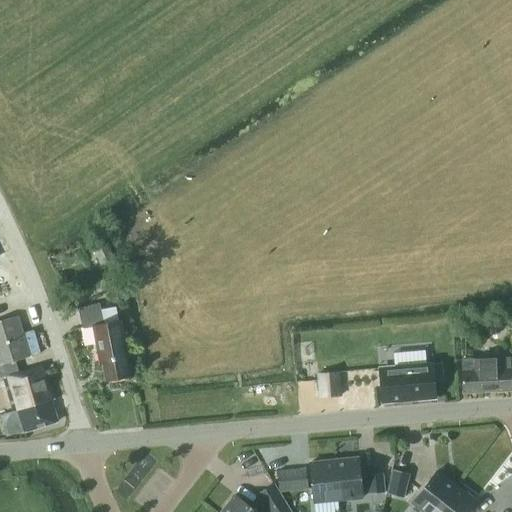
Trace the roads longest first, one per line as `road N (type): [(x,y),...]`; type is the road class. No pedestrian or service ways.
road 1 (unclassified): [(219,431),(511,406)]
road 2 (unclassified): [(86,442),(219,431)]
